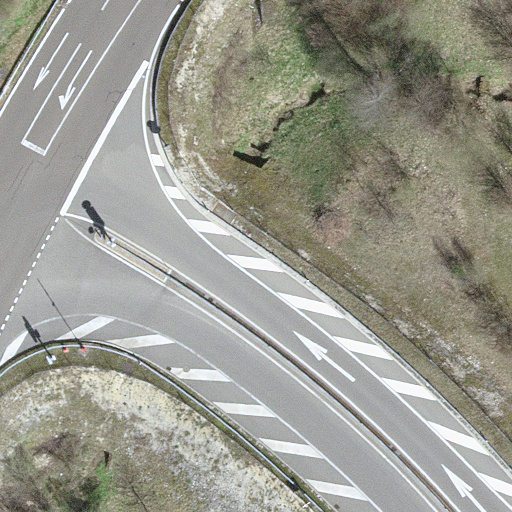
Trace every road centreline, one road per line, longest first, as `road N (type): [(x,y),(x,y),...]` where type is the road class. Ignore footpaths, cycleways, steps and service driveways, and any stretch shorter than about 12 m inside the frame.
road 1 (trunk): [(493,511),(321,347),(39,136)]
road 2 (trunk): [(0,247),(145,315),(212,357),(396,511)]
road 3 (secondary): [(124,0),(39,136)]
